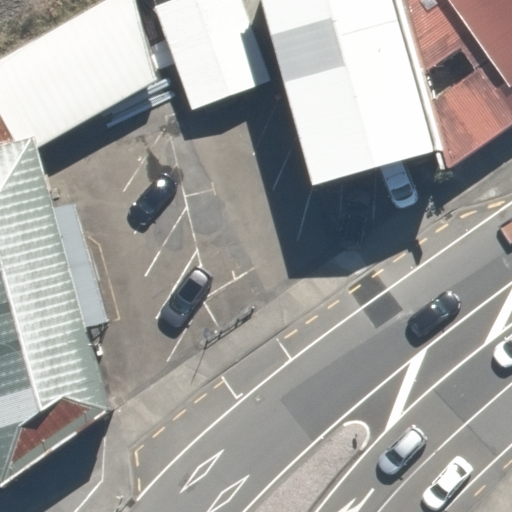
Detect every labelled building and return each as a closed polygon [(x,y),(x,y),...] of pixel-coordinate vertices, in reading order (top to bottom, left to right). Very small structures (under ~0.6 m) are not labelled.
[(108,0),(0,60),(0,144),(34,136),(37,150),(157,82),(135,0),(108,0)] [(240,0),(172,0),(156,6),(193,107),(269,79),(240,0)] [(262,0),(312,186),(438,148),(399,0),(262,0)] [(511,0),(399,0),(438,148),(445,174),(511,129),(511,0)] [(0,485),(0,487),(110,408),(87,326),(108,321),(75,204),(54,210),(37,150),(34,136),(0,144),(0,485)]
